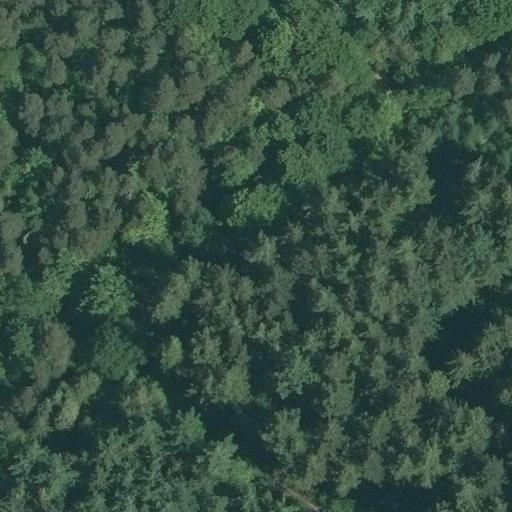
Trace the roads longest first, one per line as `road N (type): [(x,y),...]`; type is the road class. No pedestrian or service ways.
road 1 (track): [(511,55),(111,322)]
road 2 (track): [(104,0),(413,121)]
road 3 (track): [(334,511),(111,322)]
road 4 (track): [(0,384),(111,322)]
